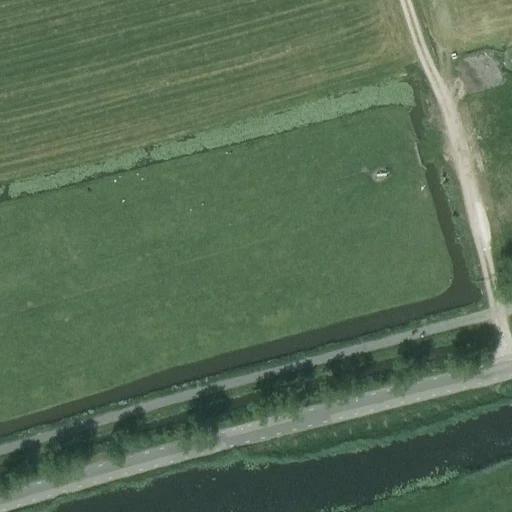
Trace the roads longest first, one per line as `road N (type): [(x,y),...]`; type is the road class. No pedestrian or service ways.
road 1 (tertiary): [(0,503),(511,368)]
road 2 (track): [(511,368),(406,0)]
road 3 (track): [(452,144),(241,197)]
